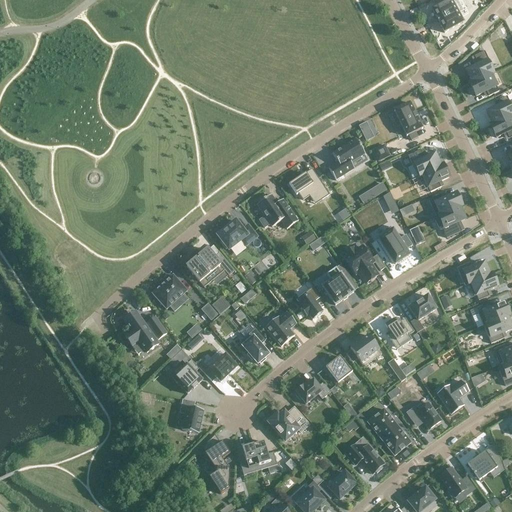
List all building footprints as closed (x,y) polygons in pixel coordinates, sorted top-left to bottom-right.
[(433,10),(432,11),(432,12),(436,19),(439,26),(440,25),(444,33),(443,33),(444,34),(445,33),(462,24),(463,23),(462,22),(462,23),(452,3),(456,0),(435,0),(433,2),(436,8),(433,10)] [(478,66),(466,72),(472,83),(472,84),(490,75),(495,73),(484,52),(474,57),(478,66)] [(472,83),(470,85),(476,97),(486,92),(488,97),(499,92),(490,75),(472,84),(472,83)] [(498,107),(486,113),(492,125),(511,115),(511,102),(511,101),(509,102),(506,97),(496,102),(498,107)] [(415,114),(415,113),(414,113),(410,105),(410,104),(409,104),(395,111),(394,112),(395,112),(406,136),(406,137),(407,137),(409,136),(411,141),(418,138),(415,133),(421,130),(422,129),(422,128),(418,120),(418,119),(417,119),(415,114)] [(492,125),(490,126),(496,139),(506,134),(509,140),(511,138),(511,115),(492,125)] [(371,134),(363,138),(366,143),(374,139),(371,134)] [(356,140),(332,155),(338,164),(328,170),(335,181),(354,170),(350,164),(365,155),(356,140)] [(389,157),(384,146),(373,151),(378,162),(389,157)] [(412,166),(407,169),(412,180),(417,177),(418,178),(443,166),(442,166),(440,167),(435,155),(425,159),(420,151),(408,157),(412,166)] [(443,166),(418,178),(422,176),(430,193),(441,188),(438,183),(448,178),(443,166)] [(312,170),(289,185),(296,196),(298,194),(303,201),(316,192),(322,200),(329,196),(312,170)] [(381,185),(371,191),(376,199),(386,193),(381,185)] [(390,193),(384,197),(386,202),(393,199),(390,193)] [(461,207),(456,194),(443,200),(441,195),(428,201),(436,218),(434,219),(461,207)] [(298,222),(283,201),(277,204),(271,196),(257,206),(265,217),(259,221),(264,229),(270,225),(272,228),(281,222),(287,230),(298,222)] [(459,208),(461,207),(434,219),(440,232),(442,230),(446,239),(461,232),(457,224),(465,220),(459,208)] [(347,209),(339,214),(344,221),(351,217),(347,209)] [(236,222),(217,236),(222,242),(220,243),(226,250),(227,249),(228,251),(241,241),(245,246),(256,238),(248,227),(242,231),(236,222)] [(386,235),(378,240),(395,265),(404,259),(408,256),(408,257),(409,256),(406,251),(412,247),(405,236),(399,240),(393,231),(392,231),(390,228),(384,231),(386,235)] [(300,237),(303,242),(313,234),(310,230),(300,237)] [(421,234),(413,238),(416,245),(424,241),(421,234)] [(373,262),(363,248),(356,253),(353,249),(346,254),(348,258),(345,260),(355,274),(357,273),(365,284),(378,276),(370,264),(373,262)] [(234,272),(219,254),(214,259),(207,251),(200,256),(197,253),(190,258),(193,262),(186,268),(199,283),(200,283),(204,288),(212,281),(208,276),(220,266),(229,277),(234,272)] [(385,268),(379,259),(374,263),(380,272),(385,268)] [(469,264),(457,269),(464,287),(492,275),(491,275),(489,276),(484,263),(474,268),(472,269),(469,264)] [(332,281),(322,288),(335,306),(358,290),(340,265),(327,274),(332,281)] [(469,286),(463,288),(468,299),(474,297),(476,297),(478,302),(489,297),(487,292),(497,288),(492,275),(464,287),(469,285),(469,286)] [(187,292),(173,276),(152,295),(166,311),(170,307),(174,312),(181,306),(176,301),(187,292)] [(252,277),(247,281),(251,286),(256,282),(252,277)] [(241,284),(237,288),(240,292),(245,289),(241,284)] [(301,311),(306,318),(308,317),(312,322),(317,317),(318,318),(322,315),(321,314),(323,313),(314,303),(320,299),(312,288),(296,301),(303,309),(301,311)] [(245,296),(241,300),(245,305),(249,301),(245,296)] [(447,296),(440,299),(445,309),(452,306),(447,296)] [(423,330),(418,323),(418,322),(436,310),(427,297),(409,309),(416,320),(410,323),(417,334),(423,330)] [(222,300),(214,307),(221,314),(229,308),(222,300)] [(235,303),(231,307),(235,311),(239,308),(235,303)] [(476,309),(484,327),(509,317),(504,304),(494,308),(491,309),(489,304),(476,309)] [(209,306),(203,311),(212,321),(218,316),(209,306)] [(278,318),(265,329),(281,348),(294,337),(289,331),(296,325),(287,314),(280,319),(278,318)] [(137,316),(126,324),(131,332),(127,335),(134,345),(138,342),(146,353),(151,350),(152,350),(153,349),(158,345),(154,340),(157,339),(158,340),(166,335),(156,320),(148,326),(146,328),(137,316)] [(509,317),(484,327),(491,345),(504,339),(502,334),(504,333),(511,330),(507,318),(509,317)] [(393,320),(384,325),(391,334),(387,337),(394,348),(400,344),(402,347),(412,341),(409,336),(414,333),(405,320),(400,323),(399,321),(395,324),(393,320)] [(196,324),(186,333),(191,339),(202,330),(196,324)] [(244,339),(239,344),(249,355),(247,356),(251,361),(253,360),(257,365),(258,364),(260,366),(265,361),(264,360),(268,356),(260,346),(265,342),(250,324),(239,334),(244,339)] [(423,330),(417,334),(422,341),(428,337),(423,330)] [(378,352),(379,351),(368,336),(361,342),(361,341),(357,344),(357,345),(350,350),(351,351),(346,355),(352,364),(357,360),(361,365),(371,357),(374,361),(381,355),(378,352)] [(176,345),(171,350),(176,355),(181,350),(176,345)] [(498,369),(511,363),(511,348),(508,350),(506,345),(493,350),(500,368),(498,369)] [(182,351),(176,356),(186,366),(191,361),(182,351)] [(231,374),(231,373),(236,368),(225,356),(209,370),(200,361),(195,365),(199,369),(212,383),(216,379),(220,383),(226,378),(231,374)] [(325,369),(338,384),(352,373),(340,358),(325,369)] [(186,366),(172,379),(187,395),(192,390),(193,391),(194,390),(196,388),(197,387),(197,386),(202,381),(194,373),(199,369),(195,365),(191,361),(186,366)] [(511,363),(498,369),(505,387),(511,384),(511,363)] [(398,367),(392,371),(396,376),(401,372),(398,367)] [(420,372),(416,375),(421,382),(425,379),(420,372)] [(480,375),(471,379),(474,388),(484,382),(480,375)] [(303,387),(296,393),(296,394),(295,396),(300,402),(301,400),(305,406),(318,395),(322,400),(330,393),(323,384),(318,387),(313,381),(304,389),(303,387)] [(450,387),(437,395),(451,415),(463,407),(458,400),(468,393),(461,382),(451,389),(450,387)] [(379,388),(374,392),(379,398),(385,394),(382,389),(379,388)] [(392,392),(387,395),(391,401),(396,397),(392,392)] [(182,431),(198,435),(203,411),(194,409),(195,403),(182,401),(181,407),(187,408),(182,431)] [(421,421),(429,431),(441,422),(428,404),(417,412),(414,409),(406,414),(415,425),(421,421)] [(270,422),(269,424),(285,442),(298,431),(300,434),(309,426),(295,410),(287,417),(284,414),(279,418),(277,416),(275,418),(274,416),(269,421),(270,422)] [(353,411),(348,415),(352,420),(357,416),(353,411)] [(384,411),(368,424),(395,458),(411,445),(384,411)] [(354,420),(344,428),(349,434),(353,430),(355,432),(360,427),(354,420)] [(228,490),(229,471),(222,460),(230,455),(222,443),(220,444),(215,436),(202,449),(205,454),(204,454),(217,473),(209,478),(220,495),(228,490)] [(263,443),(252,446),(260,471),(277,466),(273,454),(267,455),(263,443)] [(245,462),(239,464),(243,477),(260,471),(252,446),(242,450),(245,462)] [(372,475),(375,472),(377,474),(382,469),(381,468),(384,465),(368,447),(363,452),(361,450),(359,451),(355,446),(345,455),(355,466),(360,462),(372,475)] [(486,454),(468,467),(480,483),(498,470),(486,454)] [(290,460),(284,465),(286,467),(288,466),(293,471),(296,467),(290,460)] [(452,499),(453,498),(454,499),(462,494),(464,498),(475,490),(466,478),(461,482),(451,469),(439,478),(449,491),(447,492),(452,499)] [(349,491),(356,485),(344,473),(328,488),(323,482),(317,487),(329,500),(334,495),(339,501),(345,495),(346,495),(346,494),(349,492),(349,491)] [(308,494),(297,505),(301,510),(300,511),(299,511),(312,511),(323,502),(316,494),(320,491),(313,483),(305,490),(308,494)] [(408,503),(412,508),(407,511),(421,511),(435,501),(425,489),(419,494),(414,498),(408,503)] [(273,491),(269,496),(273,500),(277,495),(273,491)] [(278,498),(271,505),(276,509),(272,511),(286,511),(280,506),(283,503),(278,498)] [(496,499),(489,503),(493,508),(499,504),(496,499)]
